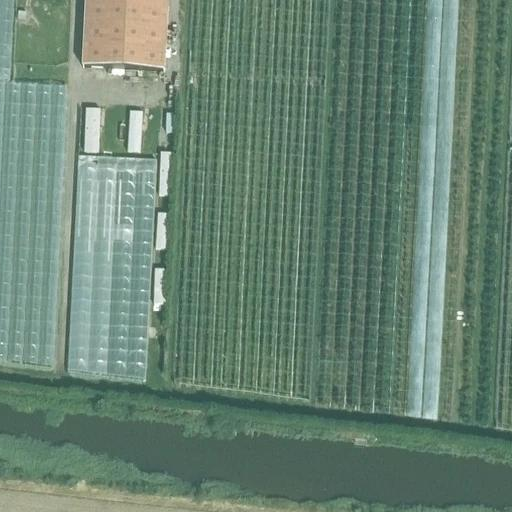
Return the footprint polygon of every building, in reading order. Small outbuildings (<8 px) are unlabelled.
[(164,74),(167,0),(85,0),(82,70),(164,74)] [(116,75),(116,90),(153,92),(154,77),(116,75)] [(74,105),(74,146),(94,146),(93,105),(74,105)] [(0,250),(0,288),(14,289),(16,251),(0,250)] [(88,363),(88,351),(64,352),(64,363),(88,363)] [(170,364),(169,383),(201,385),(202,378),(181,376),(182,364),(170,364)]
